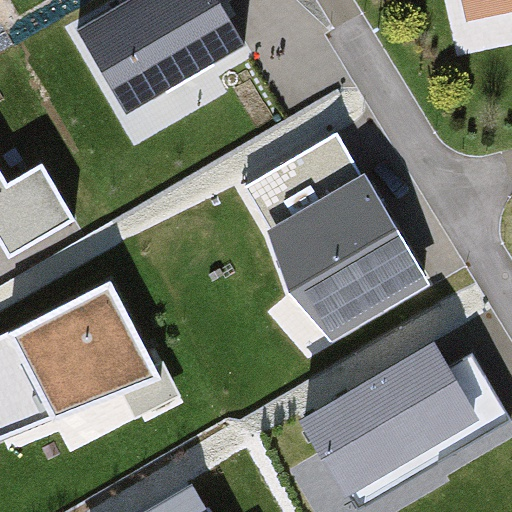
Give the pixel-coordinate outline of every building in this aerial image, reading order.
[(218,0),(125,0),(72,30),(128,130),(253,61),(218,0)] [(511,0),(457,0),(464,33),(511,23),(511,0)] [(332,136),(244,184),(327,334),(415,286),(332,136)] [(0,181),(0,251),(69,218),(44,166),(3,187),(0,181)] [(112,285),(0,340),(0,437),(163,376),(112,285)] [(436,345),(304,420),(351,503),(483,427),(436,345)] [(208,511),(180,459),(81,511),(208,511)]
